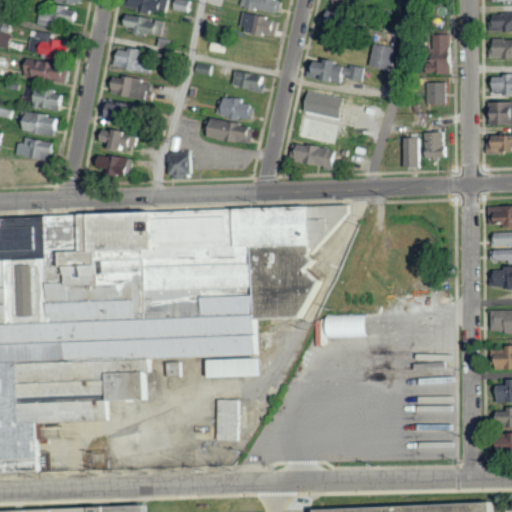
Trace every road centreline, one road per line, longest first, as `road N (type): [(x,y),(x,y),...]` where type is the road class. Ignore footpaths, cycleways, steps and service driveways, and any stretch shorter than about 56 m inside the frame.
road 1 (residential): [(0,202),(511,183)]
road 2 (residential): [(0,492),(511,477)]
road 3 (residential): [(472,478),(470,0)]
road 4 (residential): [(105,0),(69,199)]
road 5 (residential): [(264,192),(304,0)]
